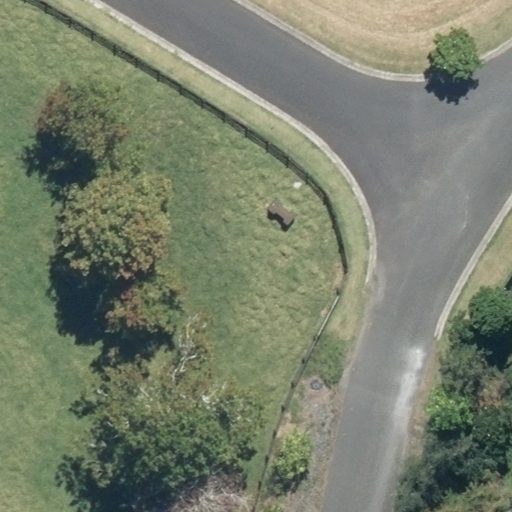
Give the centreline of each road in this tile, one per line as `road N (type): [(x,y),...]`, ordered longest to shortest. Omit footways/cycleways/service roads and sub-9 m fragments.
road 1 (residential): [(476,190),(182,0)]
road 2 (residential): [(476,190),(412,303),(371,427),(356,511)]
